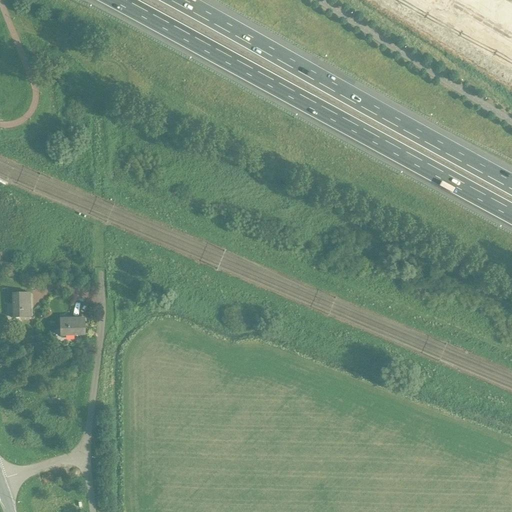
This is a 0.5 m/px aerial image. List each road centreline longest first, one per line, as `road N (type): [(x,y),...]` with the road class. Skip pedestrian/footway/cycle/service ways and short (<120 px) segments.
road 1 (motorway): [(109,0),(511,218)]
road 2 (motorway): [(511,182),(182,0)]
road 3 (unclassified): [(93,511),(82,457),(0,478)]
